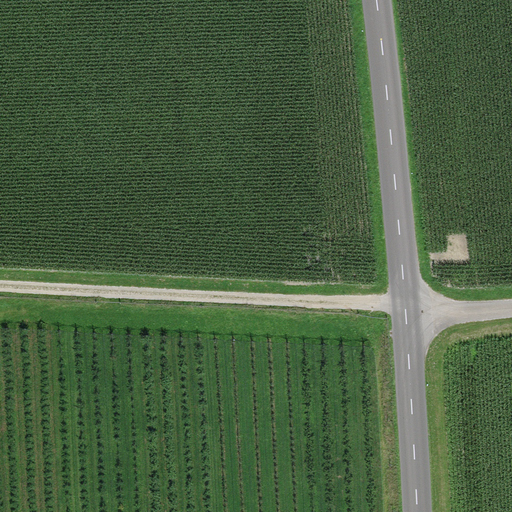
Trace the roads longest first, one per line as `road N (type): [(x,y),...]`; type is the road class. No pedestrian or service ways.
road 1 (track): [(0,286),(387,305),(423,316),(511,309)]
road 2 (tertiary): [(418,511),(377,0)]
